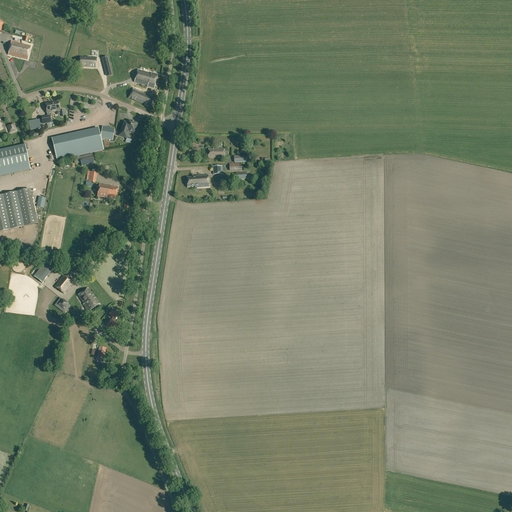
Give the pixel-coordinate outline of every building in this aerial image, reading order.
[(28,60),(31,47),(12,41),(8,55),(28,60)] [(89,69),(95,69),(96,60),(91,60),(91,59),(87,59),(81,59),(81,68),(88,68),(89,68),(89,69)] [(154,88),(158,75),(151,73),(151,74),(138,70),(135,82),(148,86),(148,87),(154,88)] [(82,71),(82,79),(98,79),(98,71),(82,71)] [(128,98),(150,107),(153,98),(152,97),(152,96),(148,94),(147,96),(132,90),(128,98)] [(47,113),(60,111),(59,102),(45,104),(47,113)] [(135,133),(138,124),(128,120),(127,123),(124,122),(119,136),(127,138),(129,131),(135,133)] [(9,133),(17,130),(15,123),(7,126),(9,133)] [(104,150),(98,127),(51,138),(56,160),(104,150)] [(115,129),(103,127),(101,139),(111,140),(111,137),(113,138),(115,129)] [(0,176),(30,170),(24,144),(0,149),(0,176)] [(222,158),(225,158),(225,149),(208,149),(208,158),(219,158),(219,156),(222,156),(222,158)] [(82,167),(94,164),(92,154),(79,157),(79,156),(73,158),(75,164),(81,163),(82,167)] [(213,175),(223,174),(222,166),(213,167),(213,175)] [(97,173),(89,172),(87,171),(87,174),(89,174),(88,182),(96,184),(97,173)] [(195,188),(209,187),(208,175),(198,176),(198,177),(187,178),(187,188),(195,187),(195,188)] [(112,186),(99,184),(97,197),(110,199),(110,198),(116,199),(118,188),(112,187),(112,186)] [(0,196),(0,232),(38,225),(31,190),(0,196)] [(38,197),(36,207),(44,209),(46,199),(38,197)] [(42,284),(53,269),(45,263),(33,277),(42,284)] [(64,294),(73,283),(64,276),(55,287),(64,294)] [(89,289),(78,296),(84,304),(83,305),(86,309),(87,311),(88,311),(88,312),(100,304),(96,298),(95,298),(89,289)] [(71,308),(60,299),(55,305),(65,314),(71,308)] [(114,331),(119,325),(114,321),(118,315),(112,311),(109,315),(113,318),(112,319),(107,325),(114,331)] [(106,349),(100,348),(97,358),(103,359),(106,349)]
